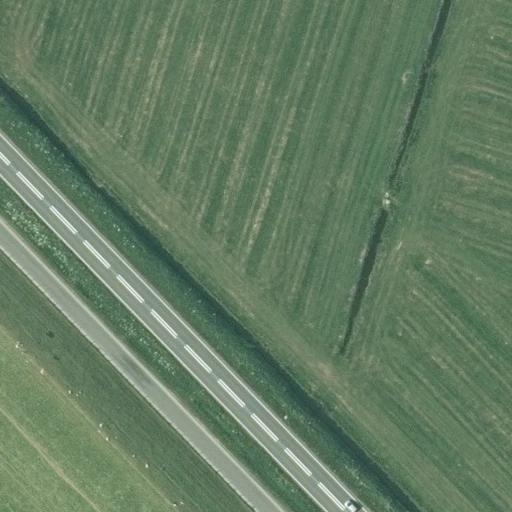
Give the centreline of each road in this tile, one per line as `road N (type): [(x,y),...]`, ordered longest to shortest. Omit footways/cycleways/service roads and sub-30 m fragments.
road 1 (trunk): [(346,511),(0,152)]
road 2 (unclassified): [(267,511),(0,235)]
